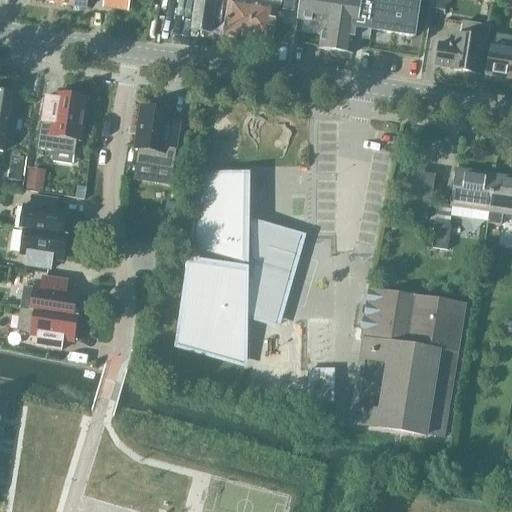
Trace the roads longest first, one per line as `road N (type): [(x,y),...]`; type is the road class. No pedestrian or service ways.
road 1 (residential): [(133,53),(115,168),(128,302),(75,510)]
road 2 (tertiary): [(511,111),(133,53)]
road 3 (tertiary): [(133,53),(0,34)]
